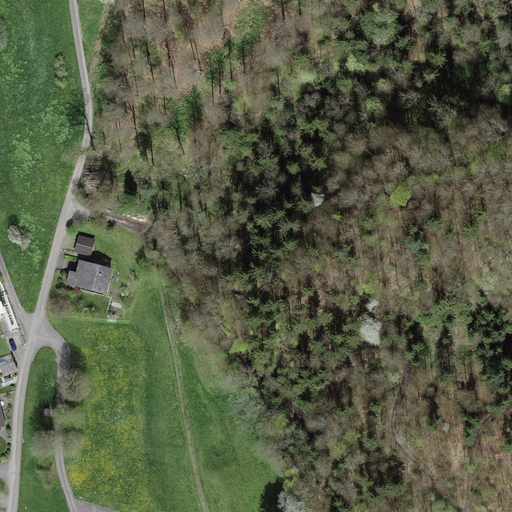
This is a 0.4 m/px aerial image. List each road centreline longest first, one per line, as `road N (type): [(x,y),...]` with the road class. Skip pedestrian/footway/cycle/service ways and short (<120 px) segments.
road 1 (track): [(135,229),(165,250),(227,341),(294,410),(322,409),(356,346),(376,343),(400,353),(407,369),(393,411),(395,434),(454,511)]
road 2 (residential): [(72,0),(88,129),(23,374),(11,511)]
road 3 (track): [(204,511),(155,261),(135,229)]
